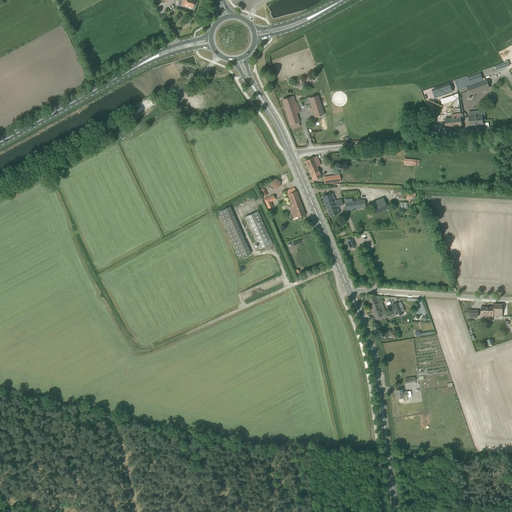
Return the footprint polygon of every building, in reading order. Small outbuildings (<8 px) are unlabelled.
[(192,8),(195,0),(194,0),(182,0),(181,6),(188,8),(188,7),(192,8)] [(487,79),(483,81),(467,86),(470,95),(490,88),(487,79)] [(452,92),(449,84),(433,90),(435,98),(452,92)] [(312,107),(310,108),(311,111),(313,110),(315,117),(324,114),(318,95),(309,98),(312,107)] [(300,126),(296,116),(295,113),(299,112),(296,102),(292,104),(290,97),(283,100),(292,129),(300,126)] [(445,119),(445,128),(462,126),(461,114),(451,115),(451,118),(445,119)] [(469,115),(469,117),(470,125),(483,124),(482,115),(479,115),(479,114),(469,115)] [(305,161),(309,171),(312,169),(317,168),(317,167),(321,165),(317,156),(305,161)] [(312,169),(309,171),(313,181),(321,178),(317,168),(312,169)] [(324,177),(325,184),(341,182),(340,175),(324,177)] [(271,185),(275,188),(280,187),(280,181),(276,179),(272,180),(271,185)] [(264,187),(259,190),(263,197),(268,195),(264,187)] [(293,219),(296,218),(297,219),(305,215),(296,191),(294,188),(286,191),(292,206),(289,207),(293,219)] [(338,213),(336,208),(343,206),(341,200),(335,202),(332,193),(322,197),(330,217),(338,213)] [(371,202),(375,214),(388,209),(383,197),(371,202)] [(364,199),(347,202),(347,200),(343,201),(344,203),(347,210),(365,207),(364,199)] [(230,207),(219,212),(239,258),(251,253),(230,207)] [(245,218),(243,219),(245,222),(247,221),(259,249),(273,243),(258,211),(245,217),(245,218)] [(377,322),(392,316),(405,311),(403,308),(400,309),(397,303),(392,305),(394,310),(386,313),(381,302),(378,303),(375,297),(368,300),(377,322)] [(422,299),(417,301),(419,305),(416,306),(419,316),(426,314),(422,299)] [(502,317),(502,304),(494,304),(494,307),(481,307),(481,314),(489,314),(489,317),(502,317)] [(469,310),(469,318),(475,319),(475,317),(478,317),(478,310),(469,310)] [(390,329),(387,332),(394,339),(397,336),(390,329)] [(436,337),(418,340),(413,341),(418,375),(423,374),(448,371),(436,337)] [(415,377),(405,378),(406,385),(416,383),(415,377)] [(408,397),(407,392),(407,391),(402,392),(402,391),(402,390),(396,390),(397,399),(408,397)]
